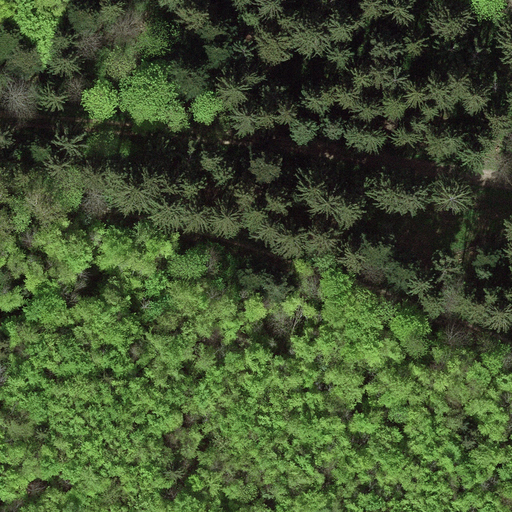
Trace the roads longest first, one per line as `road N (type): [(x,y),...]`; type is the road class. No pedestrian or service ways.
road 1 (track): [(0,192),(395,318),(511,364)]
road 2 (track): [(0,123),(242,137),(511,182)]
